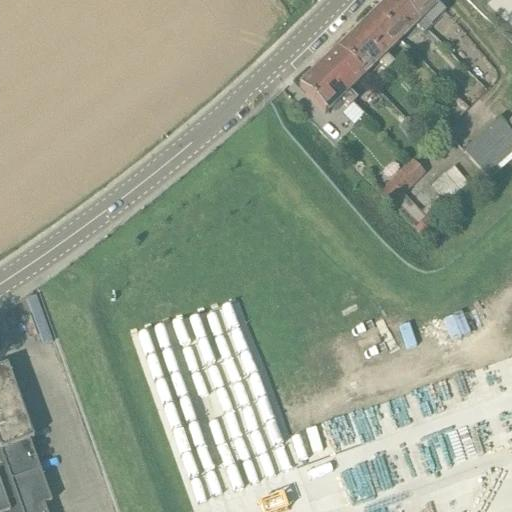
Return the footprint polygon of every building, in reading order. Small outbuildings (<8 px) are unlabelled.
[(378,13),(375,16),(402,43),(416,29),(424,36),(428,32),(396,0),(391,0),(386,6),(382,5),(378,9),(378,13)] [(396,0),(428,32),(431,29),(430,28),(446,13),(439,7),(432,0),(396,0)] [(365,26),(357,34),(391,68),(395,64),(387,57),(402,43),(375,16),(373,18),(369,18),(365,22),(365,26)] [(340,50),(338,52),(365,78),(379,65),(387,72),(391,68),(357,34),(348,42),(344,42),(340,46),(340,50)] [(328,61),(319,70),(354,105),(357,101),(351,93),(365,79),(365,78),(338,52),(336,53),(332,53),(328,57),(328,61)] [(303,86),(300,89),(314,103),(327,117),(342,102),(349,109),(354,105),(319,70),(311,78),(307,78),(302,82),(303,86)] [(468,110),(450,92),(439,102),(458,121),(468,110)] [(511,134),(504,126),(499,121),(463,153),(490,181),(511,161),(511,134)] [(378,194),(391,207),(425,175),(412,162),(378,194)] [(471,189),(453,168),(432,187),(449,207),(471,189)] [(437,198),(422,213),(427,218),(437,229),(452,215),(451,214),(437,198)] [(427,218),(415,230),(424,240),(425,241),(437,229),(427,218)] [(33,441),(6,368),(0,370),(0,511),(45,511),(43,506),(51,504),(29,443),(33,441)]
